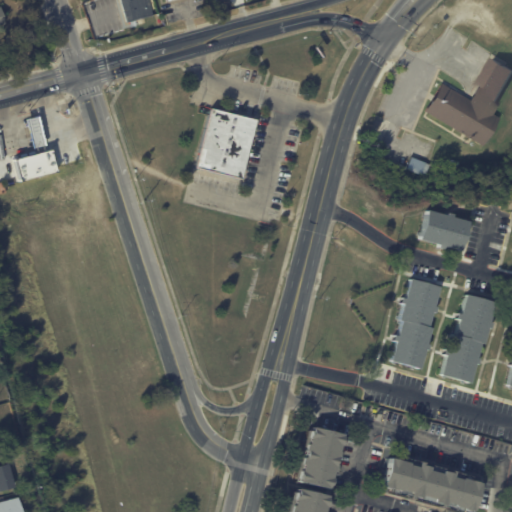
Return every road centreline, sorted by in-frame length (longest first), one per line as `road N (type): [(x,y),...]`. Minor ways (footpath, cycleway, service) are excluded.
road 1 (tertiary): [(52,0),(200,427),(223,450),(262,465)]
road 2 (secondary): [(282,351),(342,127),(381,40)]
road 3 (secondary): [(0,97),(256,27)]
road 4 (secondary): [(241,460),(227,511),(262,465),(283,385),(282,351)]
